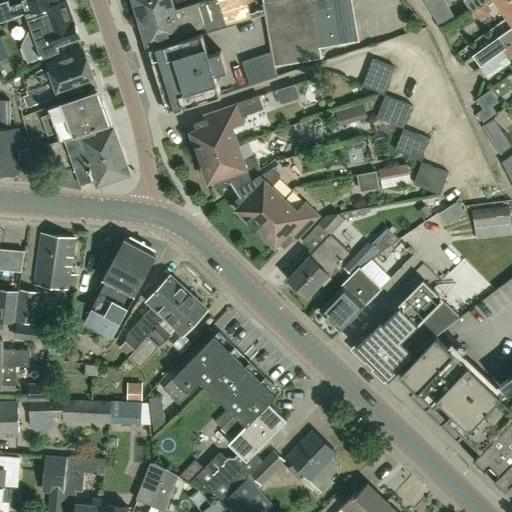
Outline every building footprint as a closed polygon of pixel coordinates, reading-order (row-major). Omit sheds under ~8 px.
[(21,0),(22,2),(10,6),(8,0),(0,2),(0,22),(27,13),(28,15),(66,1),(65,0),(62,0),(60,1),(59,0),(21,0)] [(133,0),(140,21),(174,11),(170,0),(133,0)] [(174,11),(140,21),(148,45),(181,35),(181,34),(204,27),(206,31),(237,22),(252,19),(245,0),(208,0),(198,2),(198,3),(174,11)] [(322,59),(320,48),(359,41),(351,0),(263,0),(272,52),(275,68),(322,59)] [(491,0),(466,0),(465,1),(474,12),(487,3),(491,0)] [(511,0),(495,0),(507,18),(511,14),(511,0)] [(66,1),(28,15),(29,19),(28,19),(31,27),(22,45),(28,63),(31,62),(59,52),(57,47),(80,39),(66,1)] [(487,3),(474,12),(479,19),(492,10),(487,3)] [(481,67),(503,51),(511,44),(511,14),(507,18),(511,24),(511,28),(473,56),(481,67)] [(209,55),(203,34),(155,48),(159,61),(153,63),(165,99),(170,98),(174,111),(222,96),(215,74),(228,70),(222,51),(209,55)] [(0,59),(8,55),(0,37),(0,59)] [(508,58),(511,54),(511,44),(503,51),(508,58)] [(26,91),(90,68),(84,52),(48,65),(51,76),(44,78),(42,70),(23,81),(26,91)] [(278,76),(275,68),(272,52),(242,62),(250,85),(278,76)] [(373,59),(368,72),(390,81),(395,68),(373,59)] [(90,68),(26,91),(25,91),(26,95),(23,96),(27,107),(52,99),(49,90),(55,87),(60,98),(96,85),(90,68)] [(60,141),(110,124),(98,90),(49,107),(51,111),(48,112),(48,114),(41,118),(48,135),(57,132),(60,141)] [(238,144),(232,128),(245,123),(242,117),(264,109),(259,96),(203,115),(205,121),(197,124),(198,127),(190,130),(200,157),(238,144)] [(403,128),(412,106),(399,100),(390,122),(403,128)] [(0,101),(0,175),(18,175),(18,165),(28,161),(25,152),(18,152),(17,130),(11,130),(10,101),(0,101)] [(497,113),(491,104),(490,103),(482,108),(476,113),(483,123),(497,113)] [(502,153),(511,146),(494,117),(483,125),(502,153)] [(110,124),(60,141),(46,145),(61,186),(81,189),(82,184),(97,179),(98,184),(129,174),(114,128),(112,129),(110,124)] [(421,161),(430,139),(417,134),(408,156),(421,161)] [(455,164),(466,150),(457,143),(446,157),(455,164)] [(256,156),(244,160),(238,144),(200,157),(209,183),(216,181),(218,185),(230,181),(234,187),(260,169),(256,156)] [(508,175),(511,172),(511,153),(501,161),(504,166),(508,175)] [(383,188),(411,182),(409,174),(410,174),(407,163),(379,171),(383,188)] [(440,195),(449,173),(435,167),(426,190),(440,195)] [(256,228),(284,199),(272,187),(281,177),(272,169),(237,191),(241,197),(238,200),(241,202),(235,208),(242,215),(256,228)] [(284,199),(256,228),(276,247),(282,241),(285,245),(291,238),(296,243),(321,216),(306,201),(297,211),(284,199)] [(439,213),(447,224),(465,212),(457,201),(439,213)] [(476,239),(511,235),(508,206),(472,210),(476,239)] [(345,219),(338,213),(325,215),(319,223),(331,233),(345,219)] [(76,289),(73,274),(71,274),(76,238),(42,233),(35,282),(60,286),(60,288),(66,288),(76,289)] [(307,298),(351,253),(331,234),(287,279),(307,298)] [(389,246),(379,236),(371,244),(379,253),(389,246)] [(136,297),(158,256),(125,239),(104,280),(107,281),(93,307),(87,303),(79,300),(74,325),(83,327),(84,324),(108,338),(109,336),(113,338),(128,309),(126,308),(133,295),(136,297)] [(351,273),(359,265),(352,258),(344,267),(351,273)] [(359,266),(341,285),(343,287),(320,311),(341,331),(382,288),(359,266)] [(135,349),(189,292),(171,275),(147,300),(152,305),(128,332),(125,340),(135,349)] [(411,356),(461,317),(423,280),(396,307),(398,308),(383,324),(381,323),(357,347),(389,378),(411,356)] [(0,290),(0,322),(13,324),(17,292),(0,290)] [(34,322),(37,294),(24,292),(19,292),(19,295),(16,320),(34,322)] [(189,292),(135,349),(135,350),(129,357),(140,367),(158,347),(159,347),(171,335),(170,334),(176,327),(183,334),(207,309),(189,292)] [(48,342),(50,328),(16,323),(14,338),(48,342)] [(248,424),(270,402),(277,394),(216,336),(164,389),(179,404),(202,381),(235,412),(248,424)] [(480,452),(511,418),(511,408),(511,407),(506,402),(507,400),(505,397),(511,391),(511,376),(496,388),(451,343),(447,347),(436,337),(400,374),(433,406),(438,400),(451,413),(446,419),(480,452)] [(3,349),(4,340),(0,339),(0,364),(17,365),(29,365),(30,350),(3,349)] [(0,388),(16,389),(17,365),(0,364),(0,388)] [(49,400),(49,382),(28,382),(28,400),(29,400),(49,400)] [(49,400),(29,400),(29,418),(30,418),(30,427),(54,426),(54,417),(63,417),(63,421),(140,424),(141,401),(74,399),(74,400),(49,400)] [(0,436),(19,436),(18,402),(0,402),(0,436)] [(248,476),(274,449),(263,459),(255,452),(288,419),(270,402),(248,424),(235,412),(220,427),(233,440),(230,443),(248,460),(244,464),(236,456),(227,456),(222,451),(213,460),(204,468),(191,481),(220,498),(224,500),(248,476)] [(472,459),(494,481),(511,462),(511,406),(511,407),(511,408),(511,418),(480,452),(472,459)] [(300,479),(306,474),(323,491),(333,480),(329,477),(337,469),(337,463),(333,459),(338,454),(313,430),(287,456),(294,462),(289,468),(300,479)] [(63,511),(68,456),(67,456),(67,454),(44,452),(40,490),(50,491),(47,511),(63,511)] [(18,486),(20,457),(0,455),(0,511),(8,511),(10,501),(3,500),(5,485),(18,486)] [(68,456),(63,511),(66,490),(83,491),(85,473),(104,474),(105,459),(68,456)] [(191,481),(204,468),(195,459),(180,475),(191,481)] [(151,506),(166,468),(150,462),(136,499),(139,501),(151,506)] [(511,462),(494,481),(505,491),(511,483),(511,462)] [(262,464),(252,474),(261,483),(271,473),(262,464)] [(166,468),(151,506),(161,509),(175,474),(166,468)] [(224,500),(229,506),(234,511),(262,511),(272,504),(248,476),(224,500)] [(373,511),(374,511),(386,501),(368,483),(356,495),(353,493),(342,505),(348,511),(370,511),(372,510),(373,511)] [(221,511),(229,506),(224,500),(220,498),(203,511),(221,511)] [(397,511),(386,501),(374,511),(373,511),(372,510),(370,511),(397,511)] [(102,511),(103,505),(77,503),(76,511),(102,511)]
